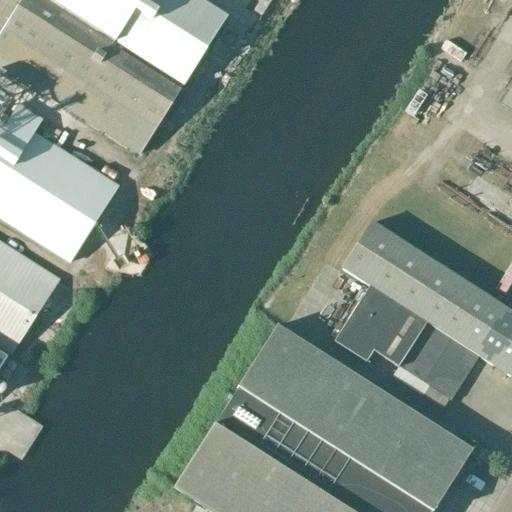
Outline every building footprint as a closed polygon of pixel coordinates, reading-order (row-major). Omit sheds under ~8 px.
[(21,0),(0,34),(0,69),(137,157),(224,20),(192,0),(21,0)] [(8,122),(0,116),(0,220),(68,264),(115,190),(32,137),(40,124),(16,109),(12,115),(8,122)] [(442,143),(434,152),(453,170),(461,161),(442,143)] [(458,219),(454,228),(485,243),(489,234),(458,219)] [(511,373),(511,314),(370,224),(340,270),(367,288),(333,343),(365,364),(373,353),(447,401),(475,356),(509,378),(511,373)] [(19,340),(46,298),(58,280),(0,242),(0,350),(10,356),(19,340)] [(430,511),(437,501),(468,452),(274,329),(235,391),(235,392),(213,428),(212,427),(172,490),(207,511),(430,511)] [(379,376),(411,395),(417,384),(385,365),(379,376)] [(0,399),(11,383),(0,375),(0,399)]
